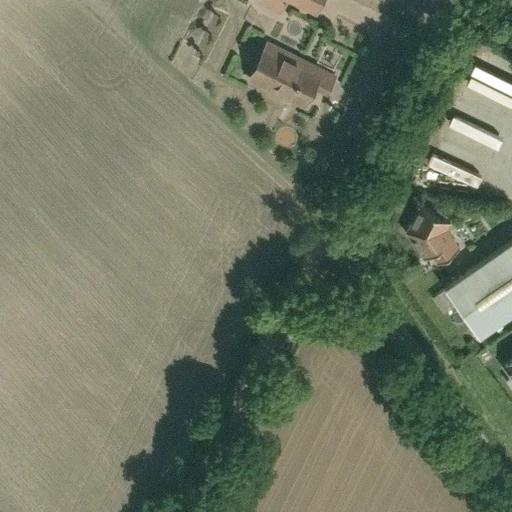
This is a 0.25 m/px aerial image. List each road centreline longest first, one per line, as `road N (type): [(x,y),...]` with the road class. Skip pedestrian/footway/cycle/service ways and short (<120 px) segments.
road 1 (unclassified): [(511,489),(325,236),(439,0)]
road 2 (track): [(325,236),(186,511)]
